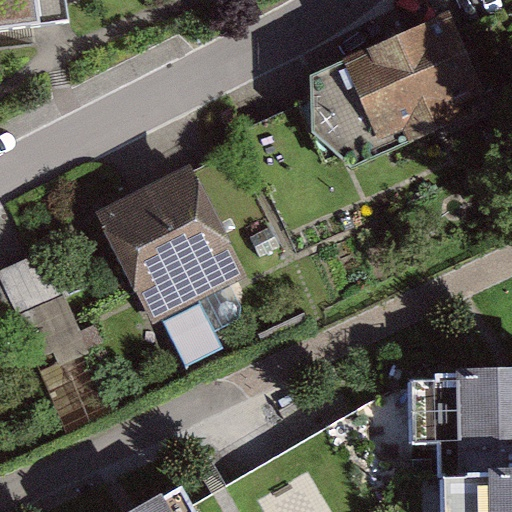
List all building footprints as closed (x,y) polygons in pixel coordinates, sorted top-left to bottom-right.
[(0,0),(0,14),(52,8),(109,0),(0,0)] [(450,23),(344,64),(380,157),(487,116),(450,23)] [(192,159),(91,209),(179,385),(230,359),(200,301),(251,276),(192,159)] [(511,511),(511,376),(404,379),(406,478),(436,477),(436,511),(511,511)] [(190,511),(177,489),(135,511),(190,511)]
